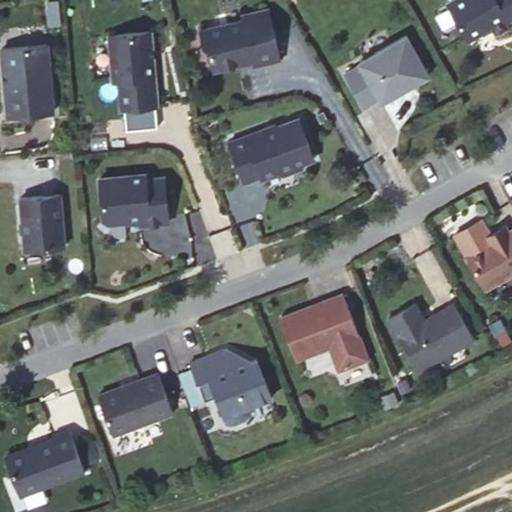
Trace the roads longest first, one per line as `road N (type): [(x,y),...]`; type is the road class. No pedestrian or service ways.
road 1 (residential): [(0,378),(298,266),(511,156)]
road 2 (track): [(511,363),(333,448),(146,511)]
